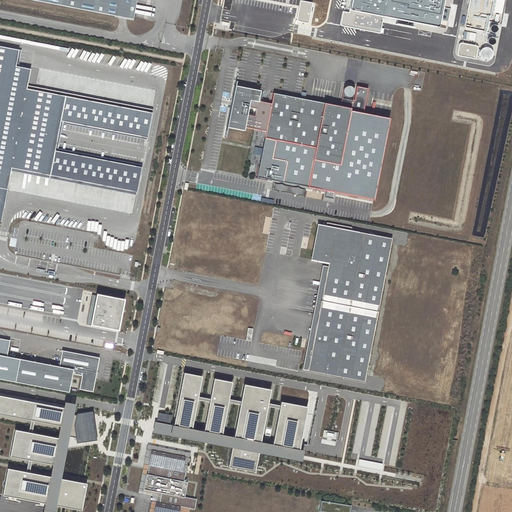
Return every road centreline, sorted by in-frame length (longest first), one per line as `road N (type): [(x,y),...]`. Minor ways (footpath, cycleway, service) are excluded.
road 1 (unclassified): [(207,0),(109,511)]
road 2 (secondary): [(511,203),(454,511)]
road 3 (track): [(511,316),(474,511)]
